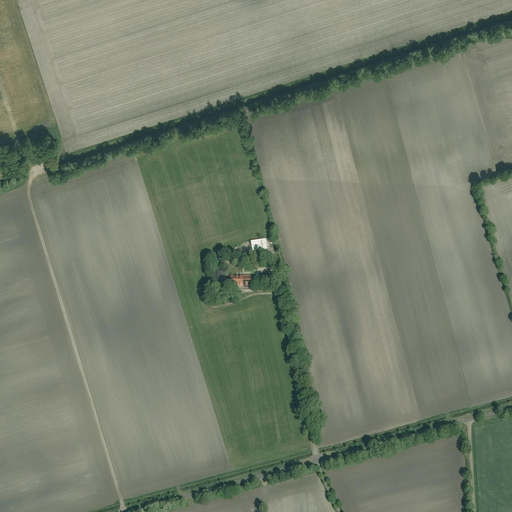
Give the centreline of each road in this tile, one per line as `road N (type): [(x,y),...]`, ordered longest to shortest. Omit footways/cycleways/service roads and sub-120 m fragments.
road 1 (residential): [(124,511),(468,419)]
road 2 (unknown): [(125,511),(31,209)]
road 3 (track): [(338,511),(315,459),(281,287),(257,289)]
